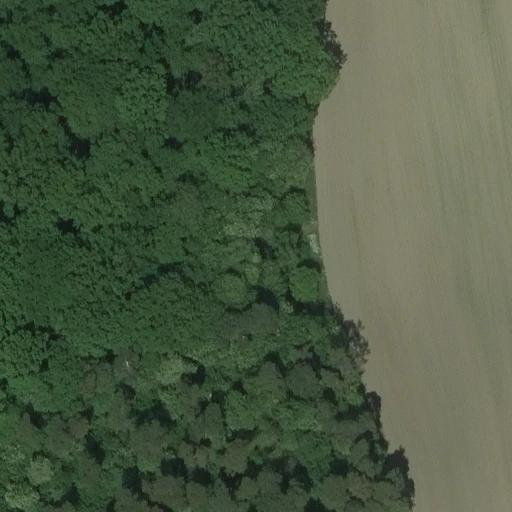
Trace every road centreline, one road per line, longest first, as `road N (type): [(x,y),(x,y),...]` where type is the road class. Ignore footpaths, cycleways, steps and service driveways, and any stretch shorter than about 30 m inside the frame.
road 1 (track): [(294,0),(305,306),(280,307)]
road 2 (track): [(280,307),(0,213)]
road 3 (track): [(0,23),(24,18),(53,28),(97,63),(203,6),(231,0)]
road 4 (track): [(305,306),(406,511)]
